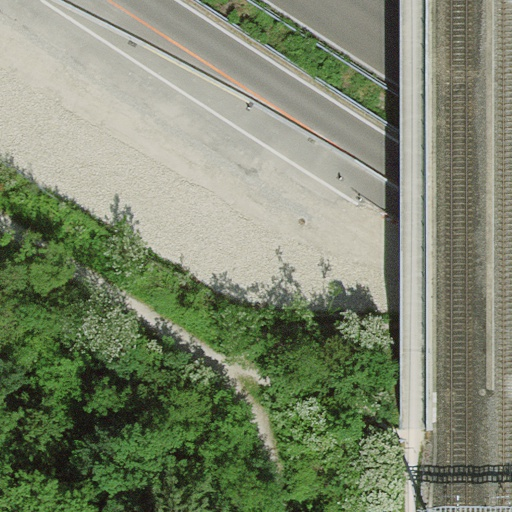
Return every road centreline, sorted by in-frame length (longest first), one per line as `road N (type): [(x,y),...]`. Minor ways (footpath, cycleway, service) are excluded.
road 1 (motorway): [(108,0),(511,257)]
road 2 (track): [(0,223),(219,357),(258,413),(281,511)]
road 3 (motorway): [(511,114),(332,0)]
